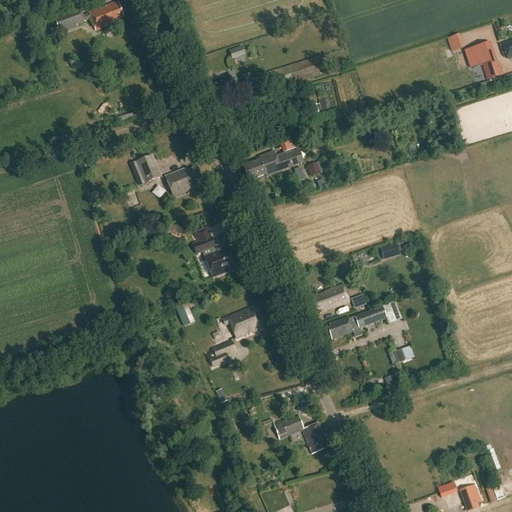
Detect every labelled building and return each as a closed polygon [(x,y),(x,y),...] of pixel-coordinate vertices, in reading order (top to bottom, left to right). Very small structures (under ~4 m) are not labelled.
[(80,11),(51,21),(56,35),(85,24),(85,23),(91,20),(95,31),(107,27),(106,24),(111,22),(113,25),(121,22),(119,18),(123,16),(118,2),(89,13),(89,14),(82,17),(80,11)] [(461,34),(448,36),(451,50),(464,48),(461,34)] [(511,56),(511,41),(502,44),(507,58),(511,56)] [(475,67),(481,65),(486,81),(502,75),(500,69),(496,70),(488,43),(469,49),(475,67)] [(230,50),(232,59),(244,55),(241,46),(230,50)] [(272,90),(328,73),(322,56),(267,73),(272,90)] [(234,91),(227,74),(206,83),(214,100),(234,91)] [(113,87),(110,77),(96,81),(99,91),(113,87)] [(319,100),(323,116),(333,114),(328,97),(319,100)] [(283,151),(295,147),(292,139),(280,143),(283,151)] [(302,162),(297,150),(276,159),(273,152),(258,158),(259,161),(242,167),(247,180),(254,177),(255,179),(263,175),(264,178),(302,162)] [(135,163),(130,165),(135,178),(140,175),(144,185),(161,179),(152,156),(135,163)] [(320,174),(315,164),(306,167),(310,178),(320,174)] [(203,185),(196,168),(188,171),(187,168),(165,177),(173,198),(174,198),(196,189),(195,188),(203,185)] [(294,171),(298,182),(305,180),(301,169),(294,171)] [(174,226),(172,232),(180,235),(183,230),(174,226)] [(196,255),(205,252),(214,248),(215,248),(208,229),(189,236),(196,255)] [(214,248),(205,252),(206,255),(204,256),(212,278),(236,270),(229,249),(217,253),(216,251),(215,252),(214,248)] [(348,304),(342,286),(324,293),(325,294),(311,299),(316,311),(319,310),(320,313),(334,308),(335,309),(348,304)] [(353,300),(357,310),(367,307),(364,297),(353,300)] [(401,321),(395,303),(349,319),(348,317),(329,324),(330,327),(327,328),(332,341),(354,333),(353,331),(358,329),(359,330),(386,320),(388,326),(401,321)] [(176,309),(182,325),(188,323),(181,307),(176,309)] [(225,328),(231,325),(236,339),(261,329),(254,313),(251,314),(250,310),(222,321),(225,328)] [(216,358),(210,361),(213,369),(228,363),(225,355),(234,351),(231,343),(213,350),(216,358)] [(410,348),(392,355),(396,366),(415,360),(410,348)] [(396,387),(393,377),(384,380),(388,390),(396,387)] [(219,400),(221,406),(227,403),(225,397),(219,400)] [(279,442),(303,432),(312,453),(327,447),(318,423),(302,430),(297,418),(284,423),(283,421),(276,423),(277,426),(274,427),(279,442)] [(471,487),(459,491),(465,509),(478,504),(471,487)]
